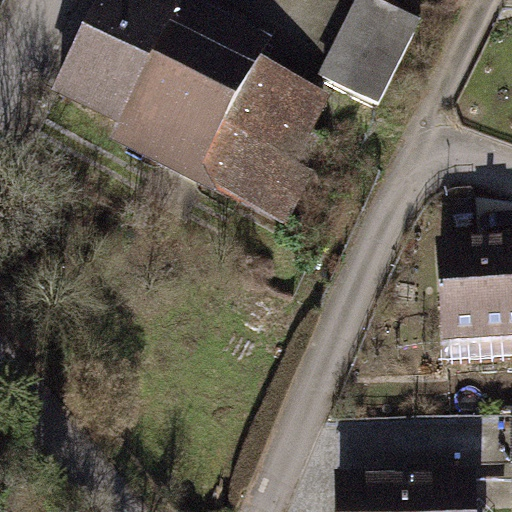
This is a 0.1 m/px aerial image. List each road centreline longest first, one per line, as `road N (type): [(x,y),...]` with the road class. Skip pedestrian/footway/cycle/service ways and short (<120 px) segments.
road 1 (residential): [(266,511),(393,197),(438,164),(482,161),(511,171)]
road 2 (residential): [(0,362),(128,511)]
